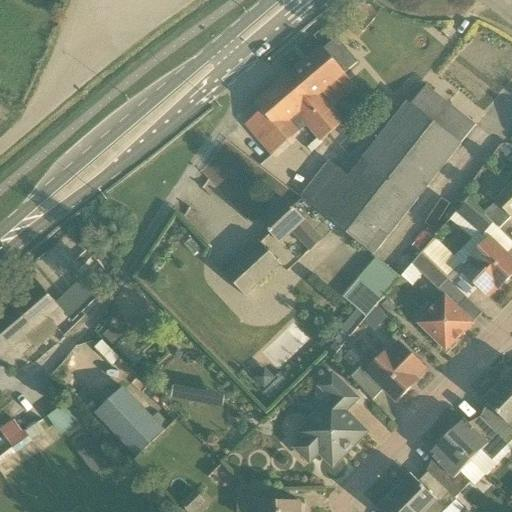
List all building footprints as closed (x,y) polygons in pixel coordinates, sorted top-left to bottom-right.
[(322,47),(290,74),(275,87),(308,126),(321,141),(344,122),(321,94),(345,74),(322,47)] [(426,86),(411,105),(408,103),(406,105),(397,98),(385,114),(371,131),(369,129),(365,135),(367,137),(340,171),(329,162),(301,198),(374,256),(452,155),(476,125),(426,86)] [(272,157),(308,126),(275,87),(255,104),(261,111),(245,124),(272,157)] [(511,185),(496,201),(495,203),(510,218),(511,217),(511,216),(511,185)] [(310,250),(320,241),(303,222),(284,200),(260,223),(280,244),(293,231),(310,250)] [(494,223),(468,200),(456,214),(483,236),(494,223)] [(511,276),(511,261),(490,239),(469,260),(471,261),(461,272),(488,297),(497,287),(499,289),(511,276)] [(259,241),(250,249),(224,274),(245,297),(280,264),(259,241)] [(70,269),(94,283),(108,260),(84,246),(70,269)] [(445,297),(418,324),(446,352),(474,324),(458,308),(467,299),(422,254),(412,265),(445,297)] [(376,259),(341,297),(365,318),(399,280),(376,259)] [(0,317),(0,359),(9,370),(69,319),(39,284),(0,317)] [(342,331),(334,340),(342,347),(350,338),(342,331)] [(341,348),(334,343),(327,352),(333,357),(341,348)] [(363,366),(350,378),(373,401),(384,389),(397,402),(418,381),(416,379),(425,369),(399,344),(389,354),(388,352),(368,372),(363,366)] [(511,371),(500,384),(511,395),(511,371)] [(367,433),(353,419),(345,412),(356,401),(337,382),(330,375),(319,386),(326,393),(332,400),(299,434),(304,440),(295,449),(310,463),(319,453),(333,467),(367,433)] [(511,395),(500,384),(483,401),(490,408),(481,417),(508,445),(511,441),(511,395)] [(137,456),(164,430),(123,388),(97,414),(137,456)] [(67,404),(51,415),(65,434),(81,423),(67,404)] [(456,424),(444,434),(471,462),(481,451),(492,461),(508,445),(481,417),(471,428),(464,421),(458,426),(456,424)] [(3,437),(0,439),(0,465),(33,442),(26,432),(8,445),(3,437)] [(471,462),(444,434),(433,447),(435,449),(430,455),(437,462),(427,472),(442,486),(455,499),(471,483),(460,472),(471,462)] [(111,468),(94,445),(84,453),(101,475),(111,468)] [(410,475),(393,492),(414,511),(444,511),(446,511),(456,501),(455,499),(442,486),(432,496),(410,475)] [(180,504),(188,511),(197,511),(207,503),(195,490),(180,504)] [(278,491),(250,491),(250,511),(299,511),(300,503),(278,503),(278,491)] [(414,511),(393,492),(377,509),(379,511),(414,511)]
